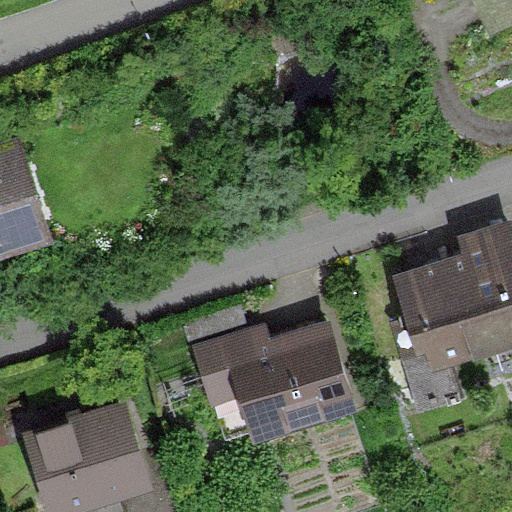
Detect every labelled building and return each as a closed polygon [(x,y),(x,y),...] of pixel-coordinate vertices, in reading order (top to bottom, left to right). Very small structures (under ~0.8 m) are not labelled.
[(511,0),(479,0),(495,34),(511,26),(511,0)] [(0,140),(0,248),(39,238),(11,137),(0,140)] [(511,320),(511,241),(384,280),(406,352),(511,320)] [(253,327),(188,346),(202,392),(218,387),(229,425),(338,392),(318,324),(258,342),(253,327)] [(14,442),(38,506),(136,470),(112,406),(14,442)]
